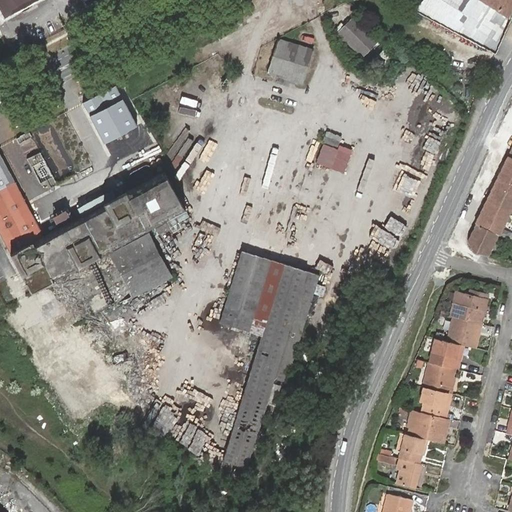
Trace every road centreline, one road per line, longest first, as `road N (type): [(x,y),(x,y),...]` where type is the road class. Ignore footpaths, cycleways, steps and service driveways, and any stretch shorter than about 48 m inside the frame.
road 1 (tertiary): [(427,251),(351,435),(338,511)]
road 2 (secondary): [(186,0),(0,101)]
road 3 (tertiary): [(511,72),(427,251)]
road 4 (residential): [(511,309),(472,487)]
